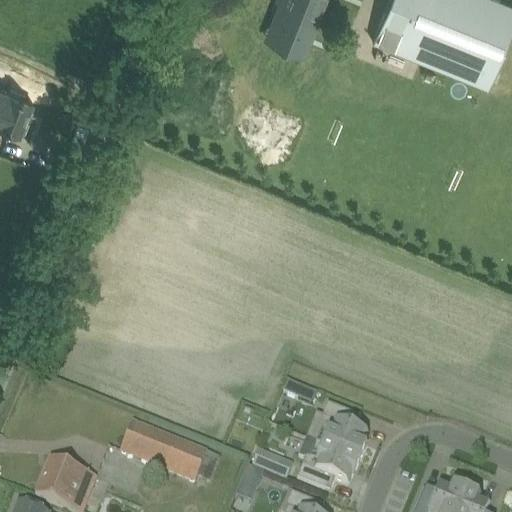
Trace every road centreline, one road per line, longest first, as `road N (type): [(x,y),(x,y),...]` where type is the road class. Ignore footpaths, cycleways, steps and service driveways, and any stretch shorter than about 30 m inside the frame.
road 1 (unclassified): [(0,395),(149,0)]
road 2 (residential): [(376,511),(399,458),(420,444),(511,470)]
